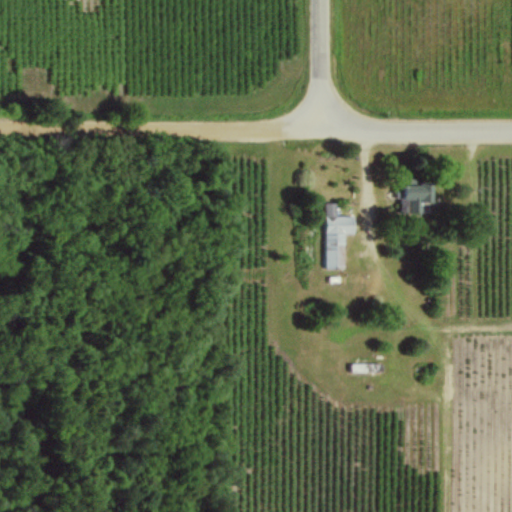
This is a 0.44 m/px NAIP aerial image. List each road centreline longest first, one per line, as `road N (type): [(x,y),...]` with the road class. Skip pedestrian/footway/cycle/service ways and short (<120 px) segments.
road 1 (residential): [(57,126),(100,364),(118,385),(199,407),(195,511)]
road 2 (residential): [(323,129),(0,125)]
road 3 (tertiary): [(511,130),(323,129)]
road 4 (tertiary): [(323,129),(323,0)]
